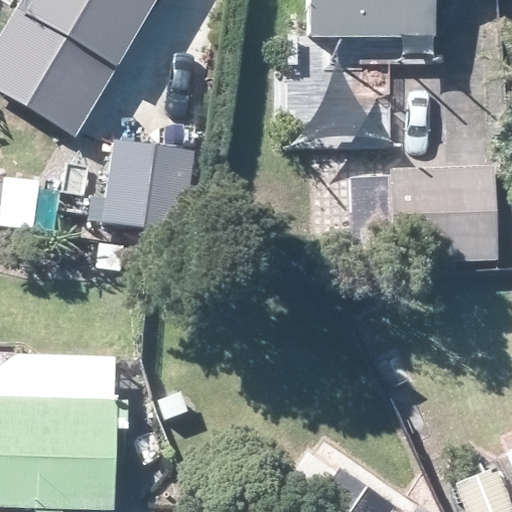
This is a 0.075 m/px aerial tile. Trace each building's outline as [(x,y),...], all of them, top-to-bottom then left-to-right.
[(0,93),(76,139),(159,0),(25,0),(27,1),(0,45),(0,93)] [(436,27),(437,2),(436,0),(315,0),(316,40),(437,38),(436,27)] [(372,71),(285,69),(283,140),(370,142),(372,71)] [(103,224),(130,228),(187,236),(197,152),(114,141),(103,224)] [(399,258),(399,263),(497,262),(495,169),(489,169),(394,170),(395,179),(388,179),(354,180),(355,258),(399,258)] [(416,379),(401,349),(380,359),(394,389),(416,379)] [(57,354),(23,353),(19,353),(18,400),(0,399),(0,506),(118,509),(120,402),(114,402),(115,363),(57,362),(57,354)] [(394,511),(397,509),(355,480),(314,453),(273,511),(394,511)]
